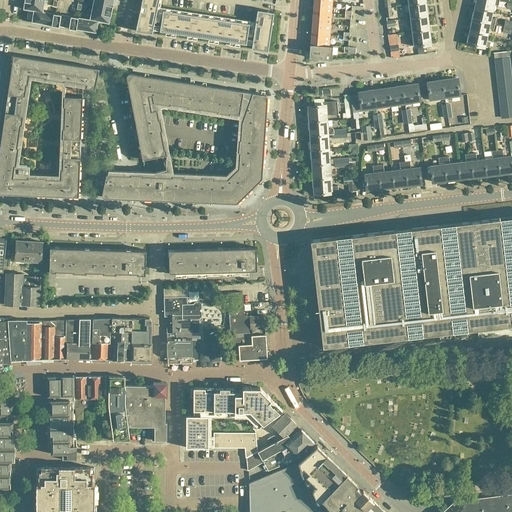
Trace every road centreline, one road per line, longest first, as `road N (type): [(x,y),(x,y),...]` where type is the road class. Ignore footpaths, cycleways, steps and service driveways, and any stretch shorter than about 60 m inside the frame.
road 1 (unclassified): [(300,221),(511,194)]
road 2 (unclassified): [(284,371),(297,407),(402,511)]
road 3 (residential): [(288,74),(119,49)]
road 4 (residential): [(288,74),(451,65)]
road 5 (unclassified): [(0,222),(157,228)]
road 6 (unclassified): [(157,309),(0,310)]
road 7 (unclassified): [(284,371),(277,239)]
road 8 (residential): [(279,200),(288,74)]
